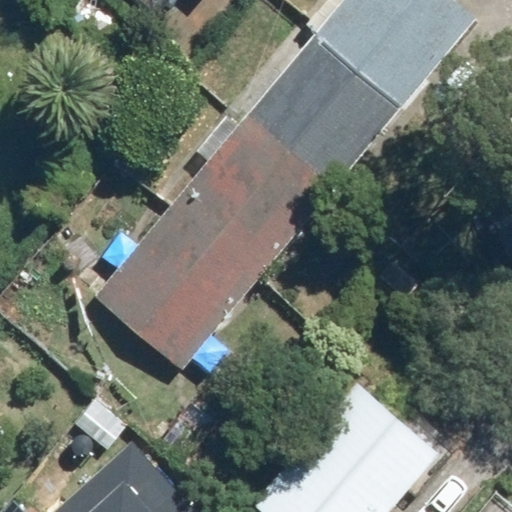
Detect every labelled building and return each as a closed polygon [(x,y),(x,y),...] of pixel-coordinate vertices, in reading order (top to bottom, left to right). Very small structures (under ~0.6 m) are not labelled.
[(334,0),(92,287),(186,366),(476,23),(449,0),(334,0)] [(124,0),(152,23),(171,0),(124,0)] [(511,218),(502,223),(511,242),(511,218)] [(255,498),(270,511),(386,511),(436,455),(354,385),(255,498)] [(222,425),(185,392),(158,422),(194,455),(222,425)] [(41,511),(203,511),(129,430),(40,509),(41,511)]
